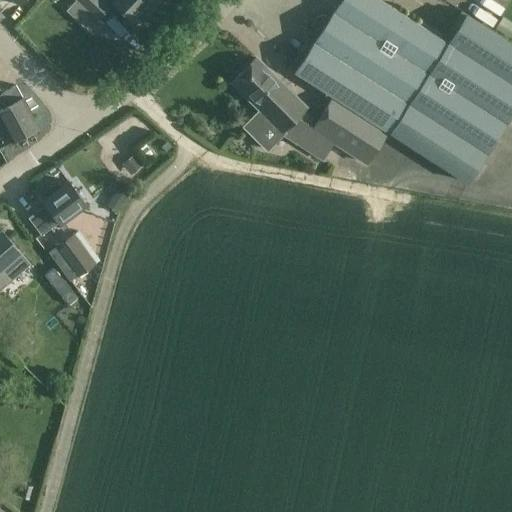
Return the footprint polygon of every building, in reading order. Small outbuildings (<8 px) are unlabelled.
[(110,7),(102,0),(76,0),(66,11),(91,35),(102,23),(99,20),(110,7)] [(155,0),(115,0),(113,2),(131,20),(151,0),(154,0),(155,0)] [(448,43),(381,0),(341,0),(329,18),(324,15),(316,17),(311,24),(312,32),(318,36),(293,73),(331,97),(386,132),(468,185),(511,115),(511,43),(466,14),(448,43)] [(30,15),(19,26),(28,34),(39,23),(30,15)] [(306,108),(258,59),(233,82),(261,111),(243,127),(266,150),(283,134),(297,142),(308,126),(367,162),(386,132),(331,97),(315,123),(303,111),(306,108)] [(1,94),(0,92),(0,122),(12,145),(40,130),(22,97),(23,97),(17,86),(1,94)] [(87,206),(69,181),(43,200),(46,204),(28,218),(41,236),(59,223),(61,225),(87,206)] [(113,195),(106,205),(116,211),(122,202),(113,195)] [(0,270),(21,252),(2,230),(0,232),(0,270)] [(95,265),(73,234),(51,250),(73,281),(95,265)] [(81,312),(77,316),(81,321),(86,317),(81,312)]
